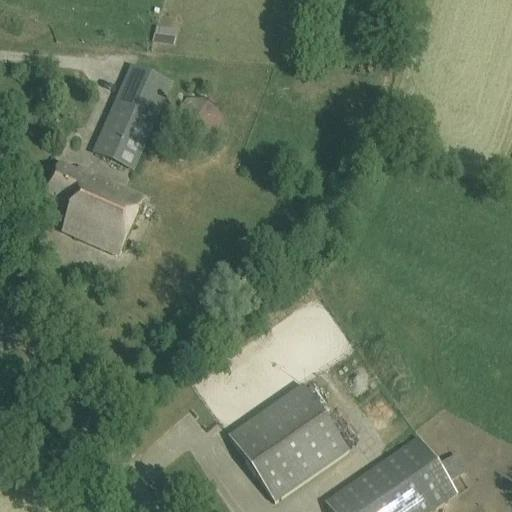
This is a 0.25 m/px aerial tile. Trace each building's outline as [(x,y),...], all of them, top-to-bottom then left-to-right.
[(168,94),(130,77),(96,154),(134,171),(168,94)] [(223,123),(210,102),(186,102),(175,124),(187,143),(211,143),(223,123)] [(92,180),(61,166),(45,202),(72,214),(64,234),(121,258),(146,202),(93,178),(92,180)] [(349,455),(303,388),(228,440),(275,507),(349,455)] [(435,511),(458,496),(419,440),(326,505),(330,511),(435,511)] [(457,485),(473,474),(462,457),(446,468),(457,485)]
